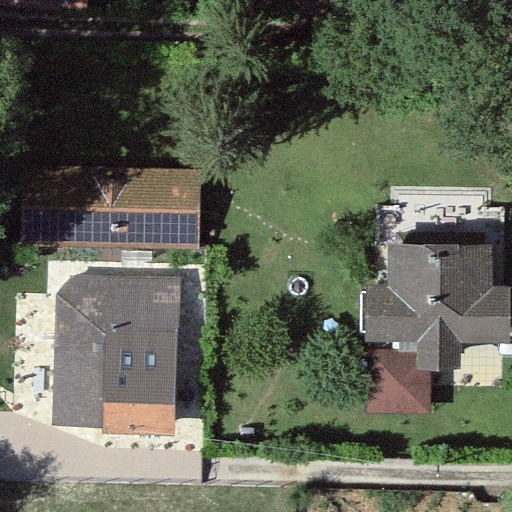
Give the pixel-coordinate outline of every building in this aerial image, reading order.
[(511,104),(404,105),(404,165),(511,163),(511,104)] [(21,159),(19,240),(198,245),(201,163),(21,159)] [(511,331),(511,325),(511,274),(494,275),(494,232),(388,231),(388,273),(366,273),(366,327),(374,327),(374,343),(419,343),(419,358),(430,358),(462,358),(463,331),(511,331)] [(175,426),(179,286),(156,286),(157,273),(70,271),(54,290),(51,422),(175,426)] [(419,358),(375,355),(373,407),(427,409),(430,358),(419,358)]
